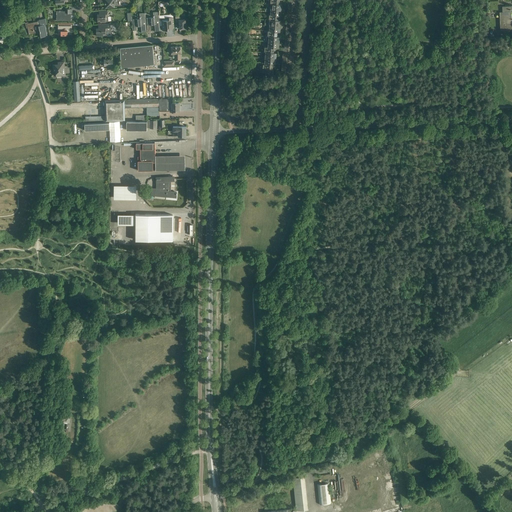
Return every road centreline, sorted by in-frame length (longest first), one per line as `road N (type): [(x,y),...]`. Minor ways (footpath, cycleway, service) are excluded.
road 1 (unclassified): [(297,128),(511,120)]
road 2 (secondary): [(212,469),(209,256)]
road 3 (track): [(50,505),(200,450)]
